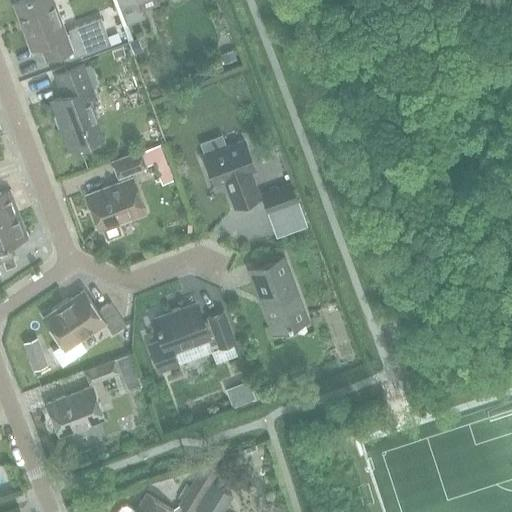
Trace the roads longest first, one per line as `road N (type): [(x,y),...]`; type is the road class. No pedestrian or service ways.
road 1 (residential): [(75,260),(0,64)]
road 2 (residential): [(223,271),(190,259),(128,282),(75,260)]
road 3 (residential): [(50,511),(0,378)]
